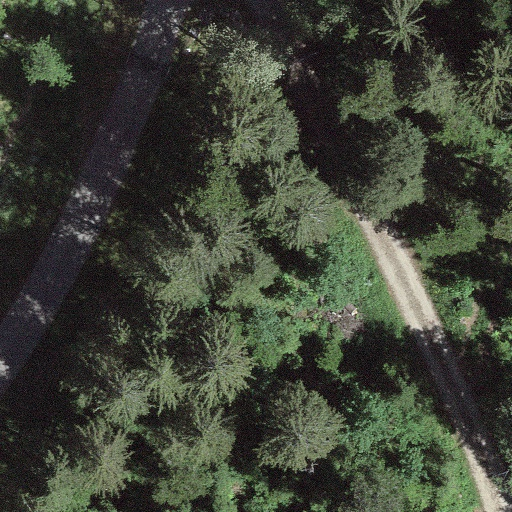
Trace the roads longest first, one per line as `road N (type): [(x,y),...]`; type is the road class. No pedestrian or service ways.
road 1 (track): [(504,511),(459,394),(279,0)]
road 2 (unclassified): [(0,365),(71,245),(174,0)]
